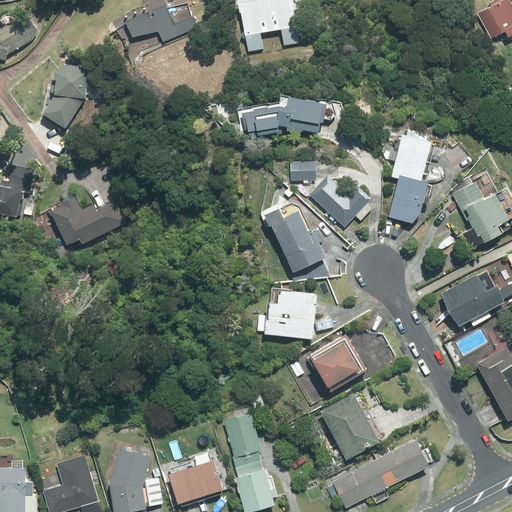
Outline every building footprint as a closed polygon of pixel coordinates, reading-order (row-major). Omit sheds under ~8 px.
[(240,0),(249,52),(264,50),(262,33),(282,29),(285,46),(300,43),(292,0),(240,0)] [(505,37),(511,33),(511,0),(494,0),(488,3),(490,7),(477,14),(491,39),(503,32),(505,37)] [(191,17),(188,2),(165,8),(164,5),(152,10),(154,16),(149,18),(147,12),(124,22),(131,37),(159,31),(165,42),(198,27),(193,16),(191,17)] [(23,28),(20,21),(13,20),(0,26),(0,58),(4,59),(6,54),(31,39),(36,31),(31,23),(23,28)] [(90,98),(93,70),(83,68),(83,65),(69,64),(60,71),(59,79),(62,79),(61,83),(55,82),(54,92),(60,93),(48,111),(46,110),(42,116),(65,130),(67,126),(69,127),(88,98),(90,98)] [(315,132),(321,103),(282,96),(280,106),(273,105),(272,107),(264,108),(264,107),(250,109),(251,111),(240,113),(243,130),(247,129),(249,139),(281,133),(286,134),(290,131),(296,132),(300,129),(315,132)] [(81,130),(76,127),(73,133),(77,136),(81,130)] [(13,134),(7,130),(3,135),(9,139),(13,134)] [(395,178),(388,216),(412,221),(419,213),(425,182),(420,181),(427,141),(398,135),(390,177),(395,178)] [(314,161),(289,161),(289,180),(314,180),(314,161)] [(0,212),(21,217),(25,199),(27,199),(29,193),(32,194),(37,170),(14,165),(10,181),(1,179),(1,181),(0,181),(0,212)] [(347,196),(325,175),(308,194),(343,226),(354,215),(359,220),(369,209),(367,200),(369,198),(356,186),(347,196)] [(451,194),(473,236),(476,234),(479,242),(496,233),(492,225),(503,219),(489,193),(481,198),(472,182),(451,194)] [(86,244),(129,222),(118,200),(101,209),(98,203),(86,209),(79,195),(66,202),(67,204),(56,210),(54,207),(48,209),(66,244),(70,242),(72,244),(77,241),(77,242),(84,239),(86,244)] [(270,223),(291,270),(323,255),(312,231),(307,233),(296,208),(280,216),(275,206),(260,213),(266,225),(270,223)] [(511,281),(496,290),(487,271),(476,277),(474,273),(439,292),(457,324),(502,300),(502,299),(511,293),(511,281)] [(315,293),(277,289),(276,302),(266,301),(263,333),(311,338),(315,293)] [(364,371),(342,336),(306,357),(327,392),(364,371)] [(511,414),(511,359),(504,345),(473,362),(505,418),(511,414)] [(304,372),(297,360),(291,364),(298,376),(304,372)] [(267,405),(262,390),(251,393),(256,408),(267,405)] [(377,441),(350,392),(316,410),(343,459),(377,441)] [(236,466),(261,459),(259,450),(262,448),(252,412),(225,420),(235,456),(234,456),(236,466)] [(282,430),(286,439),(296,434),(292,425),(282,430)] [(176,437),(173,429),(161,432),(163,440),(176,437)] [(372,460),(386,486),(426,465),(413,439),(372,460)] [(149,479),(156,455),(125,446),(114,484),(118,511),(126,511),(151,508),(151,505),(165,502),(160,477),(149,479)] [(59,511),(100,500),(87,453),(58,462),(65,484),(45,490),(51,511),(59,511)] [(264,469),(261,459),(236,466),(239,476),(237,477),(247,511),(248,511),(277,504),(275,496),(279,495),(277,486),(273,488),(267,468),(264,469)] [(183,504),(229,490),(219,460),(174,474),(183,504)] [(345,507),(386,486),(372,460),(332,481),(345,507)] [(27,467),(0,467),(0,511),(39,511),(39,494),(35,494),(35,481),(27,481),(27,467)]
